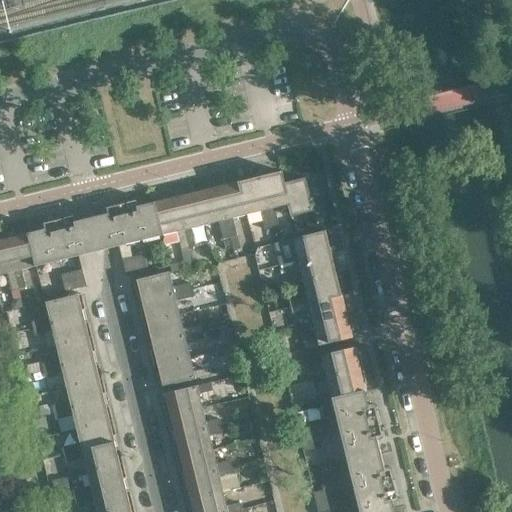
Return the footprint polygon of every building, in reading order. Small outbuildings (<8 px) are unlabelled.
[(267,169),(258,172),(271,228),(278,226),(274,209),(287,206),(289,205),(284,184),(281,172),(269,175),(267,169)] [(271,228),(258,172),(248,174),(250,180),(238,182),(246,216),(260,212),(264,230),(271,228)] [(305,179),(284,184),(289,205),(287,206),(290,217),(313,212),(305,179)] [(225,180),(216,182),(229,238),(236,237),(232,219),(246,216),(238,182),(227,185),(225,180)] [(229,238),(216,182),(206,184),(208,190),(196,193),(204,226),(218,223),(222,240),(229,238)] [(183,190),(174,192),(187,248),(194,247),(190,229),(204,226),(196,193),(185,196),(183,190)] [(187,248),(174,192),(164,194),(166,200),(154,203),(162,236),(176,233),(180,250),(187,248)] [(116,204),(117,206),(109,208),(111,214),(99,217),(70,224),(69,218),(61,220),(61,218),(47,221),(48,223),(38,225),(40,231),(28,234),(36,267),(108,250),(162,236),(154,203),(142,206),(140,200),(131,203),(130,201),(116,204)] [(307,223),(309,232),(317,229),(315,221),(307,223)] [(14,231),(5,234),(18,290),(25,288),(21,270),(36,267),(28,234),(16,237),(14,231)] [(278,259),(280,266),(330,254),(329,248),(333,247),(328,231),(292,240),(296,255),(278,259)] [(18,290),(5,234),(0,234),(0,275),(7,274),(11,292),(18,290)] [(332,260),(330,254),(280,266),(282,272),(299,268),(303,283),(339,274),(336,259),(332,260)] [(143,256),(122,261),(126,277),(147,272),(143,256)] [(86,287),(82,270),(61,275),(65,292),(86,287)] [(168,273),(148,278),(132,282),(136,297),(139,297),(141,303),(191,291),(190,284),(172,288),(168,273)] [(343,289),(339,274),(303,283),(306,297),(289,301),(290,308),(341,296),(339,290),(343,289)] [(193,298),(191,291),(141,303),(142,309),(139,309),(143,325),(179,316),(176,302),(193,298)] [(85,310),(81,294),(45,303),(49,318),(31,322),(33,329),(83,317),(82,311),(85,310)] [(342,302),(341,296),(290,308),(292,314),(310,310),(313,325),(349,316),(346,301),(342,302)] [(9,302),(11,310),(22,308),(19,297),(11,299),(9,302)] [(218,328),(214,315),(199,319),(200,325),(202,332),(218,328)] [(183,330),(179,316),(143,325),(147,339),(150,339),(152,345),(202,332),(200,325),(183,330)] [(353,331),(349,316),(313,325),(316,339),(303,342),(305,350),(351,338),(350,332),(353,331)] [(85,323),(83,317),(33,329),(34,336),(52,332),(56,346),(92,337),(88,322),(85,323)] [(204,339),(202,332),(152,345),(153,351),(150,352),(153,367),(190,358),(186,344),(204,339)] [(96,352),(92,337),(56,346),(59,360),(41,365),(43,371),(94,359),(92,353),(96,352)] [(355,355),(353,348),(307,359),(309,367),(323,364),(326,378),(362,369),(359,354),(355,355)] [(193,372),(190,358),(153,367),(157,382),(161,381),(163,388),(213,376),(211,368),(193,372)] [(95,365),(94,359),(43,371),(45,378),(62,374),(66,388),(102,379),(99,364),(95,365)] [(366,384),(362,369),(326,378),(330,392),(316,396),(318,403),(332,400),(364,392),(363,385),(366,384)] [(106,395),(102,379),(66,388),(69,402),(52,406),(54,413),(104,401),(103,395),(106,395)] [(212,391),(211,383),(164,395),(165,402),(162,403),(165,418),(202,409),(199,395),(212,391)] [(402,495),(398,480),(393,482),(389,468),(383,469),(376,441),(382,440),(379,425),(385,424),(381,409),(375,410),(374,405),(368,406),(364,392),(332,400),(359,511),(393,511),(392,504),(398,502),(396,497),(402,495)] [(106,407),(104,401),(54,413),(55,420),(73,416),(76,430),(113,421),(109,406),(106,407)] [(33,418),(48,414),(46,405),(31,409),(33,418)] [(206,423),(202,409),(165,418),(169,433),(173,432),(174,438),(221,426),(219,419),(206,423)] [(116,436),(113,421),(76,430),(80,445),(62,449),(64,456),(114,444),(113,437),(116,436)] [(223,433),(221,426),(174,438),(176,444),(172,445),(176,460),(212,451),(209,436),(223,433)] [(316,426),(298,431),(301,441),(319,437),(316,426)] [(321,448),(319,437),(301,441),(303,452),(321,448)] [(116,450),(114,444),(64,456),(66,463),(84,459),(87,473),(123,464),(120,449),(116,450)] [(216,465),(212,451),(176,460),(180,475),(183,474),(185,480),(231,468),(230,462),(216,465)] [(127,479),(123,464),(87,473),(90,487),(73,491),(75,498),(125,486),(124,480),(127,479)] [(233,475),(231,468),(185,480),(186,486),(182,486),(186,502),(222,493),(219,478),(233,475)] [(53,491),(65,488),(63,479),(51,482),(53,491)] [(127,492),(125,486),(75,498),(76,504),(93,500),(96,511),(107,511),(134,505),(130,491),(127,492)] [(332,489),(314,494),(316,504),(335,499),(332,489)] [(226,507),(222,493),(186,502),(188,511),(233,511),(241,510),(240,503),(226,507)] [(329,511),(337,510),(335,499),(316,504),(317,511),(329,511)]
